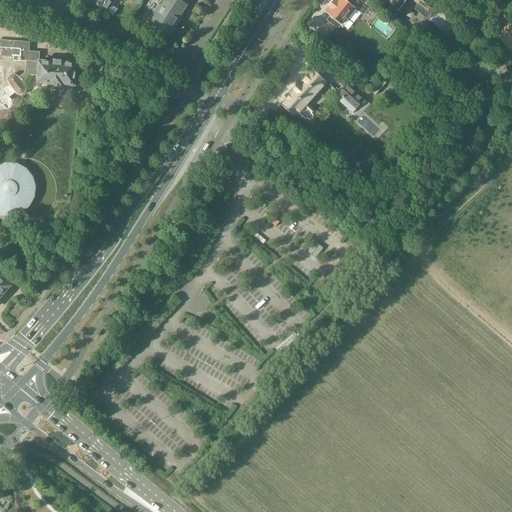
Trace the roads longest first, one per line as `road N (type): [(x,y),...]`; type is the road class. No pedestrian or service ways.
road 1 (secondary): [(21,383),(85,308),(222,86)]
road 2 (secondary): [(222,86),(0,367)]
road 3 (residential): [(225,0),(188,57),(59,12)]
road 4 (secondary): [(164,511),(21,383)]
road 5 (secondary): [(2,401),(157,511)]
